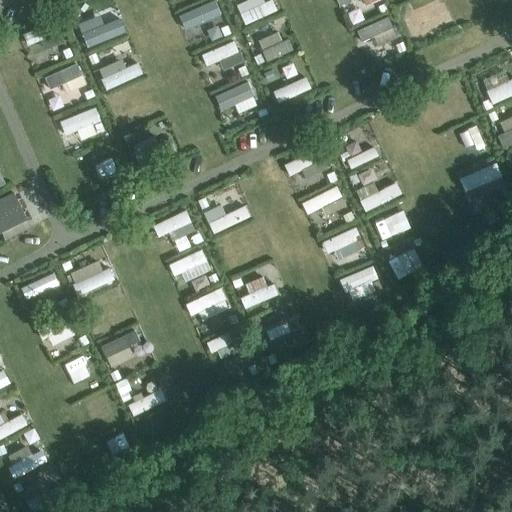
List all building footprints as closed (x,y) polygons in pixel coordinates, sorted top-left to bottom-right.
[(209,0),(175,13),(181,29),(221,14),(215,0),(209,0)] [(241,0),(235,3),(243,24),(272,13),(267,0),(241,0)] [(440,28),(434,5),(408,13),(414,35),(440,28)] [(115,6),(99,12),(103,22),(119,16),(115,6)] [(126,32),(120,17),(102,24),(98,14),(77,22),(86,47),(126,32)] [(388,16),(354,28),(358,41),(393,28),(388,16)] [(43,49),(63,41),(53,18),(21,31),(27,46),(40,41),(43,49)] [(264,60),(288,53),(281,31),(258,38),(264,60)] [(203,65),(218,59),(223,69),(242,60),(232,38),(198,54),(203,65)] [(142,75),(138,62),(122,67),(119,59),(97,66),(104,88),(142,75)] [(77,62),(40,76),(52,107),(88,93),(77,62)] [(511,78),(507,81),(503,70),(480,79),(491,104),(511,95),(511,78)] [(218,110),(233,104),(237,113),(257,104),(247,80),(212,94),(218,110)] [(439,91),(450,114),(469,105),(458,82),(439,91)] [(115,106),(138,98),(133,85),(111,93),(115,106)] [(118,128),(163,113),(158,98),(113,112),(118,128)] [(93,107),(69,115),(77,139),(101,131),(93,107)] [(511,114),(493,122),(502,147),(511,142),(511,114)] [(479,124),(466,128),(474,152),(488,148),(479,124)] [(127,146),(133,157),(147,149),(140,138),(127,146)] [(340,150),(348,169),(374,158),(365,139),(340,150)] [(86,167),(108,158),(103,147),(81,156),(86,167)] [(317,148),(282,162),(292,186),(327,172),(317,148)] [(462,193),(501,176),(495,161),(456,178),(462,193)] [(400,195),(394,182),(375,190),(372,181),(353,189),(363,211),(400,195)] [(298,201),(304,214),(341,196),(336,184),(298,201)] [(0,231),(26,219),(13,192),(0,197),(0,231)] [(319,208),(325,221),(348,209),(341,197),(319,208)] [(209,233),(249,218),(244,206),(223,214),(219,205),(202,211),(209,233)] [(156,239),(173,231),(176,238),(193,230),(184,209),(149,225),(156,239)] [(323,253),(333,250),(336,259),(364,249),(357,227),(318,240),(323,253)] [(201,248),(168,263),(177,284),(211,269),(201,248)] [(111,266),(98,270),(96,262),(66,271),(72,294),(116,281),(111,266)] [(371,265),(339,278),(349,301),(381,288),(371,265)] [(190,279),(193,290),(217,283),(214,272),(190,279)] [(24,303),(59,292),(53,273),(18,285),(24,303)] [(245,307),(276,296),(272,283),(264,286),(261,276),(244,282),(249,293),(241,296),(245,307)] [(182,302),(187,317),(197,314),(199,320),(230,310),(223,289),(182,302)] [(37,327),(48,347),(72,334),(62,314),(37,327)] [(132,355),(127,344),(139,339),(134,328),(98,345),(109,366),(132,355)] [(2,369),(0,369),(0,387),(9,383),(2,369)] [(119,397),(123,395),(131,414),(164,402),(158,388),(131,398),(124,380),(114,384),(119,397)] [(0,437),(27,427),(21,413),(6,420),(3,412),(0,413),(0,437)] [(43,445),(6,466),(13,479),(50,458),(43,445)]
